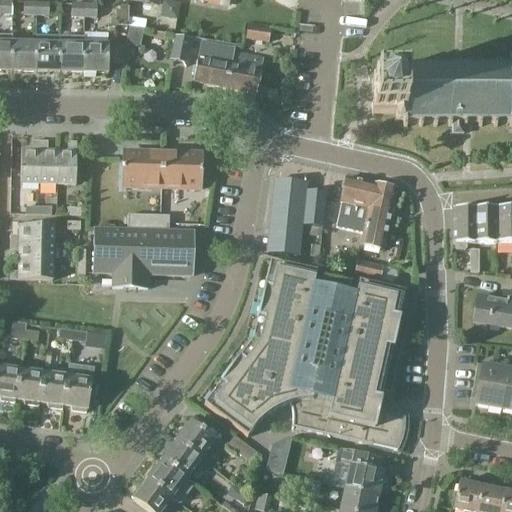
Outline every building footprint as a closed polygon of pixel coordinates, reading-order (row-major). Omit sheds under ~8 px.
[(10,1),(0,0),(0,15),(10,16),(10,1)] [(22,17),(35,18),(35,4),(23,3),(22,17)] [(48,4),(35,4),(35,18),(48,18),(48,4)] [(70,19),(82,19),(82,5),(70,5),(70,19)] [(95,5),(82,5),(82,19),(95,19),(95,5)] [(115,6),(115,27),(129,27),(129,6),(115,6)] [(245,28),(244,40),(266,43),(268,31),(245,28)] [(0,70),(10,71),(11,43),(11,35),(0,34),(0,70)] [(190,41),(176,38),(172,61),(185,63),(190,41)] [(10,71),(35,71),(35,43),(11,43),(10,71)] [(58,44),(35,43),(35,71),(58,72),(58,44)] [(232,53),(233,53),(234,50),(200,43),(197,59),(196,59),(192,82),(221,88),(226,65),(230,66),(232,53)] [(58,72),(82,72),(82,44),(58,44),(58,72)] [(107,45),(82,44),(82,72),(106,73),(107,45)] [(230,66),(226,65),(221,88),(255,95),(263,59),(233,53),(232,53),(230,66)] [(511,60),(508,60),(508,69),(496,69),(496,66),(493,66),(493,69),(481,69),(481,66),(478,66),(478,69),(466,69),(466,66),(463,66),(463,69),(451,69),(451,66),(448,66),(448,69),(436,69),(436,65),(433,65),(433,69),(421,69),(421,65),(418,65),(418,69),(405,69),(405,65),(402,65),(402,72),(394,72),(394,79),(371,79),(371,114),(394,114),(394,122),(403,122),(403,128),(406,128),(406,124),(418,124),(418,128),(421,128),(421,124),(433,125),(433,128),(436,128),(436,125),(447,125),(447,128),(451,128),(451,137),(462,137),(462,128),(466,128),(466,125),(478,125),(478,128),(481,128),(481,125),(493,125),(493,128),(496,128),(496,125),(509,125),(509,128),(511,128),(511,135),(511,134),(511,60)] [(18,185),(37,185),(38,142),(30,142),(30,151),(19,151),(18,185)] [(45,143),(38,142),(37,185),(56,186),(57,152),(45,152),(45,143)] [(66,152),(57,152),(56,186),(73,186),(74,143),(66,143),(66,152)] [(121,188),(162,189),(162,154),(122,153),(121,188)] [(162,154),(162,189),(199,190),(200,155),(162,154)] [(335,228),(362,234),(368,208),(366,207),(372,184),(345,178),(339,205),(340,205),(335,228)] [(273,181),(267,233),(265,254),(298,257),(301,226),(321,228),(324,195),(305,193),(306,185),(273,181)] [(368,208),(362,234),(359,246),(381,251),(394,193),(395,190),(372,184),(366,207),(368,208)] [(18,209),(18,199),(8,199),(8,216),(21,216),(21,209),(18,209)] [(24,216),(37,216),(37,208),(24,208),(24,216)] [(49,208),(37,208),(37,216),(49,216),(49,208)] [(465,246),(473,246),(473,210),(471,210),(471,215),(465,215),(465,210),(451,210),(451,246),(453,246),(454,250),(456,252),(463,252),(465,250),(465,246)] [(473,246),(495,246),(495,210),(481,210),(481,215),(475,215),(475,210),(473,210),(473,246)] [(509,210),(495,210),(495,246),(511,245),(511,214),(509,215),(509,210)] [(167,233),(168,217),(126,216),(126,231),(93,230),(92,274),(112,275),(111,289),(146,290),(147,276),(190,277),(192,233),(167,233)] [(8,237),(8,245),(51,246),(51,227),(18,226),(17,237),(8,237)] [(17,252),(17,263),(51,264),(51,246),(8,245),(8,252),(17,252)] [(75,251),(75,264),(83,265),(83,251),(75,251)] [(469,252),(469,263),(478,263),(477,252),(469,252)] [(219,396),(213,392),(203,406),(247,438),(256,426),(289,405),(291,429),(292,430),(293,428),(397,452),(405,418),(371,410),(376,388),(383,390),(390,358),(383,357),(385,347),(392,349),(399,319),(392,317),(394,308),(401,309),(405,292),(358,282),(355,295),(313,286),(316,273),(269,262),(265,279),(272,281),(270,290),(263,289),(256,318),(263,320),(261,330),(254,328),(251,341),(243,351),(249,356),(243,364),(237,359),(219,384),(225,388),(219,396)] [(342,262),(339,274),(351,277),(354,265),(342,262)] [(357,262),(354,275),(378,280),(381,268),(357,262)] [(50,282),(51,264),(17,263),(17,273),(8,273),(7,281),(50,282)] [(478,275),(478,263),(469,263),(469,275),(478,275)] [(83,276),(83,265),(75,264),(75,276),(83,276)] [(500,305),(475,301),(471,326),(510,333),(511,319),(511,296),(502,295),(500,305)] [(23,342),(24,332),(25,326),(12,324),(9,341),(23,342)] [(58,340),(72,342),(73,332),(60,331),(58,340)] [(38,334),(24,332),(23,342),(36,344),(38,334)] [(86,334),(73,332),(72,342),(85,344),(86,334)] [(67,378),(67,377),(63,407),(71,409),(71,411),(86,413),(86,411),(87,411),(91,381),(93,369),(69,364),(67,378)] [(19,371),(0,368),(0,401),(14,404),(15,401),(19,371)] [(475,398),(474,407),(475,408),(501,412),(511,414),(511,373),(508,373),(480,368),(480,371),(475,398)] [(19,371),(15,401),(24,402),(23,405),(38,407),(38,404),(39,404),(43,374),(19,371)] [(67,377),(43,374),(39,404),(47,405),(47,408),(62,410),(62,407),(63,407),(67,377)] [(176,442),(200,460),(214,441),(190,423),(185,430),(182,428),(174,440),(176,442)] [(232,437),(225,446),(249,464),(257,454),(232,437)] [(161,461),(161,462),(185,480),(200,460),(176,442),(170,449),(168,448),(159,459),(161,461)] [(343,487),(376,494),(381,471),(371,469),(373,459),(350,454),(345,478),(333,475),(330,487),(342,490),(343,487)] [(147,480),(147,481),(171,499),(179,506),(194,486),(185,480),(161,462),(156,469),(154,467),(145,479),(147,480)] [(147,511),(161,511),(171,499),(147,481),(142,488),(139,486),(130,498),(133,500),(132,501),(147,511)] [(305,482),(302,494),(317,497),(319,485),(305,482)] [(477,511),(482,487),(459,482),(453,510),(461,511),(477,511)] [(344,511),(372,511),(376,494),(343,487),(342,490),(338,511),(344,511)] [(501,511),(505,492),(482,487),(477,511),(501,511)] [(250,497),(241,492),(236,502),(244,507),(250,497)] [(511,511),(511,493),(505,492),(501,511),(511,511)] [(254,511),(267,511),(271,499),(258,495),(254,511)]
